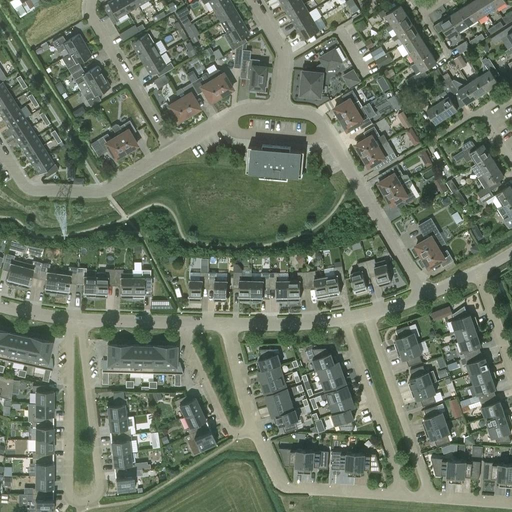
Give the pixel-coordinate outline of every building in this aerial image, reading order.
[(27,0),(22,3),(21,4),(26,12),(41,2),(39,0),(27,0)] [(119,0),(113,0),(107,4),(112,11),(107,14),(114,24),(119,21),(117,19),(127,13),(119,0)] [(133,0),(119,0),(127,13),(138,7),(133,0)] [(201,0),(204,4),(208,1),(214,11),(230,2),(228,0),(201,0)] [(304,3),(301,0),(290,0),(283,4),(288,13),(304,3)] [(353,0),(350,0),(348,2),(354,12),(359,9),(353,0)] [(472,0),(468,3),(477,19),(486,13),(478,0),(472,0)] [(478,0),(486,13),(496,7),(491,0),(478,0)] [(464,5),(458,9),(468,25),(477,19),(468,3),(466,1),(463,3),(464,5)] [(214,11),(221,22),(236,12),(230,2),(214,11)] [(309,12),(304,3),(288,13),(293,21),(309,12)] [(391,24),(406,14),(407,14),(401,5),(385,15),(391,24)] [(186,6),(175,12),(179,18),(189,12),(186,6)] [(455,11),(449,15),(459,31),(468,25),(458,9),(457,7),(454,9),(455,11)] [(506,24),(511,20),(511,11),(502,17),(506,24)] [(221,22),(227,32),(242,23),(236,12),(221,22)] [(314,20),(309,12),(293,21),(298,30),(314,20)] [(368,19),(372,25),(382,19),(378,13),(368,19)] [(454,34),(459,31),(449,15),(448,13),(445,15),(446,17),(439,21),(449,37),(451,40),(456,37),(454,34)] [(391,24),(386,27),(388,31),(394,28),(397,33),(413,24),(407,14),(391,24)] [(364,18),(356,24),(361,31),(369,25),(364,18)] [(319,30),(314,20),(298,30),(304,39),(319,30)] [(500,21),(494,25),(497,30),(503,26),(500,21)] [(233,50),(235,48),(243,44),(247,42),(244,36),(249,33),(242,23),(227,32),(233,43),(229,45),(233,50)] [(397,33),(392,37),(394,40),(400,37),(400,38),(403,43),(419,33),(413,24),(397,33)] [(497,30),(494,25),(488,29),(491,34),(497,30)] [(508,49),(511,46),(511,25),(491,38),(494,43),(501,38),(508,49)] [(147,33),(130,42),(137,55),(154,45),(147,33)] [(403,43),(409,52),(425,42),(419,33),(403,43)] [(481,33),(475,37),(478,42),(484,38),(481,33)] [(62,36),(52,42),(58,52),(65,48),(69,54),(85,44),(79,34),(66,41),(62,36)] [(472,46),(478,42),(475,37),(469,41),(472,46)] [(465,41),(455,47),(459,54),(469,48),(465,41)] [(409,52),(415,62),(431,52),(425,42),(409,52)] [(69,54),(62,58),(71,74),(81,68),(78,62),(91,55),(85,44),(69,54)] [(234,68),(241,68),(242,50),(243,44),(235,48),(234,68)] [(154,45),(137,55),(143,65),(161,55),(154,45)] [(303,70),(301,94),(321,96),(323,72),(327,70),(341,61),(346,59),(339,46),(334,49),(320,58),(322,62),(317,65),(316,71),(303,70)] [(188,50),(191,56),(196,54),(193,48),(188,50)] [(379,48),(372,52),(376,59),(383,54),(379,48)] [(240,73),(250,74),(249,87),(258,88),(258,90),(264,90),(265,83),(263,83),(265,66),(259,65),(259,60),(245,58),(246,50),(242,50),(241,68),(240,73)] [(436,61),(431,52),(415,62),(421,71),(436,61)] [(389,53),(376,60),(380,67),(392,60),(389,53)] [(489,69),(479,76),(488,89),(498,83),(493,74),(497,71),(486,53),(481,56),(489,69)] [(161,55),(143,65),(149,75),(155,71),(158,76),(173,67),(170,62),(166,64),(161,55)] [(455,61),(460,69),(466,65),(460,55),(454,59),(455,61)] [(81,68),(71,74),(80,90),(104,76),(98,65),(84,73),(81,68)] [(216,69),(208,74),(221,96),(232,89),(221,71),(216,69)] [(353,69),(347,73),(353,84),(360,80),(353,69)] [(201,76),(191,82),(197,93),(203,90),(210,102),(221,96),(208,74),(208,73),(206,72),(202,74),(201,76)] [(164,74),(153,80),(158,88),(169,81),(164,74)] [(410,86),(419,80),(415,74),(406,80),(410,86)] [(104,76),(80,90),(90,106),(100,100),(97,94),(110,86),(104,76)] [(479,76),(469,82),(477,96),(488,89),(479,76)] [(450,77),(445,80),(456,97),(461,94),(467,103),(477,96),(469,82),(464,85),(463,84),(453,80),(452,80),(450,77)] [(445,90),(435,97),(447,116),(457,109),(451,100),(456,97),(445,80),(440,83),(445,90)] [(197,93),(191,82),(181,89),(180,88),(175,91),(175,92),(179,100),(188,115),(199,109),(192,96),(197,93)] [(335,108),(341,119),(362,106),(353,89),(342,96),(346,101),(335,108)] [(7,91),(0,95),(0,107),(13,100),(7,91)] [(414,98),(420,110),(426,107),(420,95),(414,98)] [(436,123),(447,116),(435,97),(429,100),(432,105),(427,109),(436,123)] [(13,100),(0,107),(0,111),(2,114),(1,115),(3,119),(5,118),(4,118),(18,109),(13,100)] [(177,122),(188,115),(179,100),(168,106),(177,122)] [(372,123),(362,106),(341,119),(347,130),(358,123),(362,129),(372,123)] [(18,109),(4,118),(5,118),(8,124),(6,125),(9,129),(10,128),(10,127),(24,118),(19,109),(18,109)] [(24,118),(10,127),(10,128),(14,133),(12,134),(15,138),(16,137),(16,136),(30,127),(24,118)] [(116,124),(111,127),(117,137),(116,138),(126,153),(137,147),(129,134),(135,131),(129,120),(123,124),(119,126),(118,124),(116,124)] [(356,144),(362,155),(387,141),(384,135),(380,137),(374,126),(364,132),(367,138),(356,144)] [(30,127),(16,136),(16,137),(19,142),(18,143),(20,147),(22,146),(22,145),(36,136),(30,127)] [(115,160),(126,153),(116,138),(111,141),(107,133),(96,140),(102,151),(107,147),(115,160)] [(36,136),(22,145),(22,146),(25,151),(24,152),(26,156),(28,155),(27,154),(41,146),(36,136)] [(417,136),(411,140),(415,145),(420,142),(417,136)] [(397,157),(387,141),(362,155),(369,166),(380,160),(383,165),(397,157)] [(476,163),(490,154),(483,144),(476,148),(472,142),(470,141),(462,146),(462,148),(463,150),(453,156),(456,161),(463,157),(466,162),(473,158),(476,163)] [(302,176),(304,159),(305,151),(290,150),(291,147),(263,144),(262,147),(248,146),(246,171),(260,172),(260,176),(288,178),(288,175),(302,176)] [(41,146),(27,154),(28,155),(31,160),(29,161),(32,165),(33,164),(47,155),(41,146)] [(471,166),(477,177),(483,173),(496,164),(490,154),(476,163),(471,166)] [(47,155),(33,164),(37,169),(35,170),(38,174),(43,171),(46,177),(58,169),(54,163),(53,164),(47,155)] [(378,183),(385,194),(410,179),(407,175),(403,175),(400,170),(396,164),(386,171),(389,176),(378,183)] [(476,192),(480,197),(490,191),(501,184),(498,179),(503,175),(496,164),(483,173),(477,177),(484,187),(476,192)] [(412,182),(410,179),(385,194),(391,205),(402,198),(405,204),(416,197),(419,195),(412,182)] [(451,179),(447,182),(453,192),(457,189),(451,179)] [(445,184),(438,187),(441,192),(447,189),(445,184)] [(503,204),(511,198),(511,188),(510,185),(496,194),(503,204)] [(493,196),(490,191),(480,197),(483,202),(493,196)] [(511,198),(503,204),(497,208),(509,228),(511,226),(511,198)] [(458,222),(463,219),(459,211),(454,214),(458,222)] [(415,246),(422,257),(437,247),(446,242),(431,217),(418,225),(426,239),(415,246)] [(471,247),(471,249),(474,253),(479,250),(476,244),(471,247)] [(441,253),(437,247),(422,257),(428,267),(439,261),(442,267),(453,260),(446,250),(441,253)] [(13,287),(16,288),(22,262),(13,259),(14,255),(6,253),(2,267),(8,269),(5,281),(7,281),(6,283),(8,284),(9,285),(11,286),(13,287)] [(301,254),(296,257),(299,263),(304,260),(301,254)] [(366,260),(370,274),(376,273),(379,285),(381,284),(382,287),(390,285),(389,282),(391,282),(386,263),(377,266),(374,258),(366,260)] [(32,264),(22,262),(16,288),(18,288),(19,288),(21,288),(24,288),(26,288),(26,286),(28,287),(31,275),(38,276),(41,262),(33,260),(32,264)] [(364,276),(370,274),(366,260),(358,263),(360,271),(350,273),(355,292),(358,291),(358,293),(366,291),(365,289),(367,288),(364,276)] [(50,263),(41,262),(38,276),(45,277),(44,290),(45,290),(45,292),(47,293),(49,294),(51,295),(54,295),(55,295),(58,273),(49,272),(50,263)] [(251,303),(251,280),(251,275),(242,275),(242,269),(237,264),(234,264),(233,286),(239,286),(239,299),(241,299),(241,300),(243,301),(245,302),(247,302),(248,302),(251,303)] [(326,276),(330,299),(332,298),(334,298),(335,297),(337,296),(339,295),(339,293),(341,293),(338,281),(345,279),(342,265),(334,267),(335,275),(326,276)] [(67,274),(58,273),(55,295),(57,295),(59,296),(62,295),(64,295),(65,295),(65,293),(67,293),(69,281),(76,282),(77,267),(69,266),(67,274)] [(86,268),(77,267),(76,282),(83,282),(82,295),(84,295),(84,296),(86,297),(88,298),(89,298),(92,299),(94,299),(95,276),(86,276),(86,268)] [(95,273),(95,276),(94,299),(98,299),(100,298),(102,298),(104,297),(104,295),(106,296),(107,283),(113,283),(114,269),(105,268),(105,273),(95,273)] [(113,277),(113,283),(120,283),(120,286),(120,296),(122,296),(122,298),(123,298),(124,298),(125,299),(126,299),(127,299),(128,299),(129,300),(130,300),(131,300),(132,300),(132,273),(122,273),(122,269),(114,269),(113,277)] [(132,273),(132,300),(133,300),(134,300),(135,300),(135,299),(136,299),(137,299),(138,299),(139,299),(140,299),(140,298),(141,298),(142,298),(142,296),(144,296),(144,283),(150,283),(150,269),(132,269),(132,273)] [(315,270),(306,272),(308,286),(315,285),(317,297),(319,297),(319,299),(322,299),(324,299),(326,299),(330,299),(326,276),(316,278),(315,270)] [(202,286),(208,286),(209,272),(200,272),(200,280),(190,280),(189,298),(192,298),(192,301),(200,301),(200,299),(202,299),(202,286)] [(209,272),(208,286),(215,286),(214,299),(217,299),(216,302),(224,302),(224,299),(227,299),(227,280),(217,280),(217,272),(209,272)] [(261,280),(251,280),(251,303),(253,303),(255,302),(256,302),(259,302),(261,301),(261,299),(263,299),(263,287),(270,287),(270,272),(261,272),(261,280)] [(279,272),(270,272),(270,287),(276,287),(277,299),(278,299),(278,301),(281,302),(283,302),(285,303),(287,303),(289,303),(288,280),(279,280),(279,272)] [(298,280),(288,280),(289,303),(290,303),(292,302),(294,302),(297,301),(299,301),(299,299),(300,299),(300,286),(308,286),(306,272),(298,272),(298,280)] [(152,310),(170,310),(170,298),(152,298),(152,310)] [(454,319),(452,320),(455,331),(479,323),(476,316),(473,317),(471,313),(467,315),(464,306),(453,314),(454,319)] [(439,310),(431,313),(434,320),(442,317),(439,310)] [(455,331),(459,341),(478,334),(477,330),(481,328),(479,323),(455,331)] [(394,342),(397,350),(418,342),(414,331),(412,332),(409,325),(396,329),(398,337),(396,338),(397,341),(394,342)] [(19,334),(7,332),(1,359),(13,361),(19,334)] [(30,337),(19,334),(13,361),(24,364),(30,337)] [(463,351),(465,357),(478,353),(476,347),(482,345),(478,334),(459,341),(462,352),(463,351)] [(41,339),(30,337),(24,364),(35,366),(41,339)] [(41,339),(35,366),(44,368),(42,380),(48,381),(50,369),(53,358),(52,358),(49,357),(49,355),(52,342),(41,339)] [(418,342),(397,350),(399,357),(402,356),(403,359),(406,358),(409,366),(422,361),(419,354),(422,353),(418,342)] [(102,372),(102,383),(108,384),(108,372),(118,372),(119,345),(107,344),(107,358),(107,360),(103,360),(102,372)] [(131,345),(119,345),(118,372),(131,372),(131,345)] [(144,345),(131,345),(131,372),(143,373),(144,345)] [(155,345),(144,345),(143,373),(143,378),(154,378),(154,373),(155,345)] [(166,346),(155,345),(154,373),(166,373),(166,346)] [(166,346),(166,373),(174,373),(174,385),(180,385),(180,373),(180,361),(176,361),(176,360),(177,346),(166,346)] [(259,371),(281,364),(278,353),(275,354),(273,348),(258,349),(261,358),(259,359),(260,363),(257,364),(259,371)] [(312,359),(316,370),(337,362),(335,355),(332,356),(331,352),(328,353),(326,348),(312,349),(315,358),(312,359)] [(466,363),(470,374),(489,367),(486,357),(480,358),(478,353),(465,357),(467,363),(466,363)] [(444,356),(438,358),(441,367),(447,365),(444,356)] [(337,362),(316,370),(319,369),(322,379),(341,372),(337,362)] [(259,371),(262,381),(281,375),(278,365),(281,364),(259,371)] [(411,381),(408,382),(411,390),(432,382),(437,380),(433,370),(428,371),(425,372),(423,365),(410,369),(412,377),(410,378),(411,381)] [(470,374),(473,384),(497,376),(495,371),(491,372),(489,367),(470,374)] [(445,368),(439,371),(441,377),(447,375),(445,368)] [(341,372),(322,379),(326,389),(345,383),(341,372)] [(0,386),(2,387),(0,395),(0,396),(11,399),(13,378),(0,375),(0,386)] [(285,386),(281,375),(262,381),(266,392),(285,386)] [(473,384),(469,385),(473,396),(477,395),(478,394),(480,400),(493,396),(491,390),(494,389),(496,388),(493,378),(493,377),(473,384)] [(432,382),(411,390),(413,397),(416,396),(417,399),(420,398),(423,406),(436,401),(433,394),(436,393),(432,382)] [(35,391),(35,403),(53,403),(53,390),(53,391),(46,391),(46,385),(33,385),(33,391),(35,391)] [(327,393),(321,395),(323,399),(329,397),(331,403),(350,396),(346,386),(327,392),(327,393)] [(270,406),(289,400),(286,389),(267,395),(270,406)] [(503,395),(504,401),(507,400),(509,410),(511,409),(511,397),(511,393),(503,395)] [(179,405),(184,416),(200,409),(195,397),(194,397),(188,400),(186,395),(174,401),(176,406),(179,405)] [(350,396),(331,403),(334,413),(331,414),(332,414),(353,407),(350,396)] [(481,406),(485,417),(504,410),(500,400),(495,402),(493,396),(480,400),(482,406),(481,406)] [(106,405),(108,418),(126,416),(124,404),(127,404),(126,398),(113,399),(114,405),(107,406),(107,405),(106,405)] [(270,406),(273,416),(295,409),(292,410),(289,400),(270,406)] [(32,415),(32,421),(46,421),(52,421),(52,416),(53,416),(53,403),(35,403),(35,415),(32,415)] [(422,422),(425,430),(446,422),(442,411),(440,412),(437,405),(424,409),(426,417),(424,418),(425,421),(422,422)] [(353,407),(332,414),(335,425),(338,424),(340,429),(354,428),(351,419),(354,418),(353,415),(356,414),(353,407)] [(462,415),(460,408),(453,410),(455,417),(462,415)] [(200,409),(184,416),(189,427),(186,428),(189,434),(201,428),(199,423),(205,420),(205,421),(206,421),(200,409)] [(299,420),(295,409),(273,416),(276,423),(279,422),(280,426),(282,425),(285,432),(298,428),(296,421),(299,420)] [(485,417),(488,427),(511,419),(509,414),(505,415),(504,410),(485,417)] [(126,416),(108,418),(110,431),(117,430),(118,435),(131,434),(130,428),(127,428),(126,416)] [(511,427),(511,422),(511,419),(488,427),(492,438),(495,437),(497,442),(511,442),(508,432),(511,431),(510,428),(511,427)] [(46,421),(32,421),(32,427),(35,427),(35,439),(53,439),(53,426),(52,426),(52,427),(46,427),(46,421)] [(446,422),(425,430),(427,437),(430,436),(431,439),(434,438),(437,446),(450,441),(447,434),(450,433),(446,422)] [(189,434),(191,439),(186,441),(193,455),(201,452),(200,450),(215,443),(216,445),(217,444),(210,429),(209,430),(203,433),(201,428),(189,434)] [(131,434),(118,435),(118,441),(111,441),(112,454),(130,452),(129,440),(131,440),(131,434)] [(53,439),(35,439),(35,451),(32,451),(32,457),(45,457),(45,452),(52,452),(53,452),(53,439)] [(297,473),(304,473),(306,449),(296,449),(296,451),(292,450),(292,449),(279,448),(284,465),(291,466),(291,464),(295,464),(295,466),(298,466),(297,473)] [(306,449),(304,473),(311,474),(312,467),(314,467),(314,466),(319,466),(319,468),(328,468),(329,451),(319,450),(319,452),(315,452),(315,450),(306,449)] [(348,476),(354,476),(356,452),(347,452),(347,454),(341,453),(342,452),(333,451),(332,468),(340,469),(341,467),(346,467),(346,469),(348,469),(348,476)] [(130,452),(112,454),(114,467),(114,466),(116,466),(116,472),(122,471),(135,469),(134,463),(132,464),(130,452)] [(356,452),(354,476),(361,477),(362,470),(364,470),(364,468),(369,469),(369,471),(381,471),(376,453),(370,453),(370,455),(365,455),(365,453),(356,452)] [(45,457),(32,457),(32,463),(29,463),(29,475),(35,475),(53,475),(53,462),(52,462),(52,463),(45,463),(45,457)] [(448,482),(455,483),(457,459),(448,458),(448,460),(443,460),(443,458),(431,457),(436,475),(442,475),(442,474),(447,474),(447,476),(449,476),(448,482)] [(484,461),(483,478),(492,479),(492,477),(497,478),(497,480),(499,480),(499,486),(506,487),(508,463),(507,463),(508,457),(504,457),(504,463),(498,462),(498,464),(493,464),(493,462),(484,461)] [(457,459),(455,483),(462,483),(463,477),(465,477),(465,475),(470,476),(470,477),(479,478),(480,461),(471,460),(471,462),(466,462),(466,460),(457,459)] [(116,477),(115,477),(117,493),(118,493),(117,491),(135,489),(133,476),(133,475),(136,475),(135,470),(135,469),(122,471),(123,476),(116,477)] [(53,475),(35,475),(35,487),(32,487),(32,493),(45,493),(45,488),(52,488),(52,489),(53,489),(53,475)] [(45,493),(32,493),(27,493),(26,511),(52,511),(53,498),(52,498),(52,499),(45,499),(45,493)]
